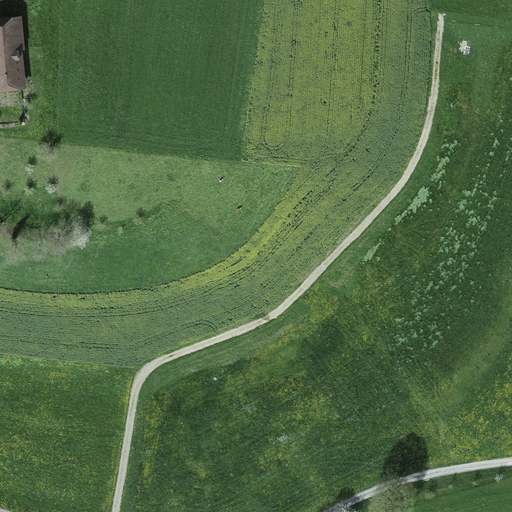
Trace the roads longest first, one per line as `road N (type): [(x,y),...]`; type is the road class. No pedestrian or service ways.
road 1 (track): [(113,511),(140,371),(273,314),(398,186)]
road 2 (unclassified): [(511,461),(388,482),(330,511)]
